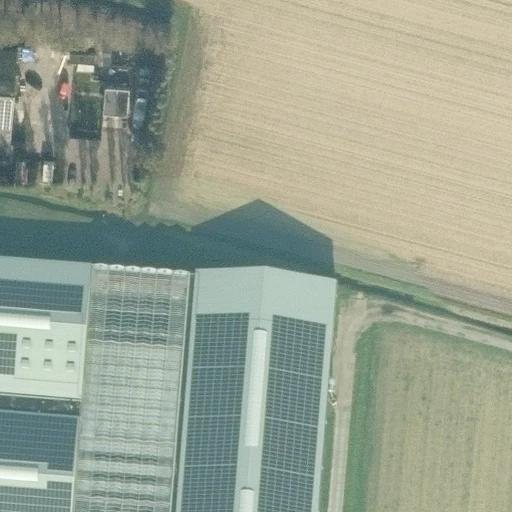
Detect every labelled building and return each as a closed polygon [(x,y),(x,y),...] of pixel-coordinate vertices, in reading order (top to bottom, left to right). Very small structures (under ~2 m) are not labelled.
[(61,28),(59,53),(75,54),(76,38),(85,39),(86,30),(61,28)] [(16,36),(0,35),(0,136),(11,137),(16,36)] [(82,40),(80,51),(99,54),(101,43),(82,40)] [(109,105),(110,82),(81,81),(80,104),(109,105)] [(137,111),(147,111),(148,93),(137,93),(137,111)] [(113,131),(112,106),(89,106),(89,131),(113,131)] [(30,134),(46,135),(47,123),(30,122),(30,134)] [(0,511),(172,511),(191,286),(0,270),(0,511)] [(191,286),(172,511),(319,511),(336,298),(191,286)]
